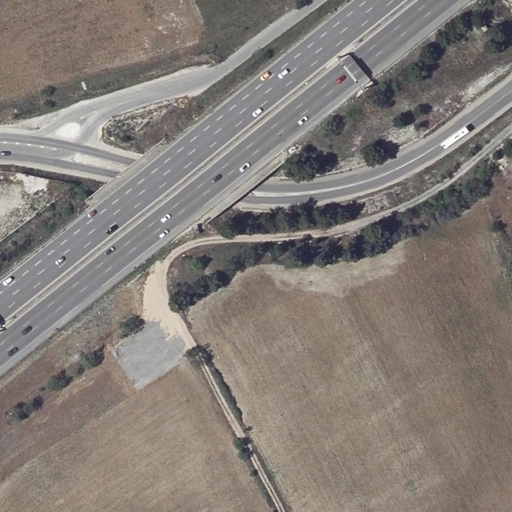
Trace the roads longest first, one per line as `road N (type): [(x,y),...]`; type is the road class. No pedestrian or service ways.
road 1 (track): [(279,511),(163,296),(162,270),(179,250),(206,240),(304,237),(362,221),(439,187),(511,129)]
road 2 (motorway): [(0,352),(439,0)]
road 3 (secondary): [(0,157),(242,200),(333,195),(416,164),(511,91)]
road 4 (secondary): [(511,89),(414,151),(311,186),(251,187),(74,149)]
road 5 (motorway): [(384,0),(101,225)]
road 6 (tertiary): [(311,0),(202,80),(140,98)]
road 7 (motorway): [(101,225),(0,306)]
road 8 (motorway): [(101,225),(0,298)]
